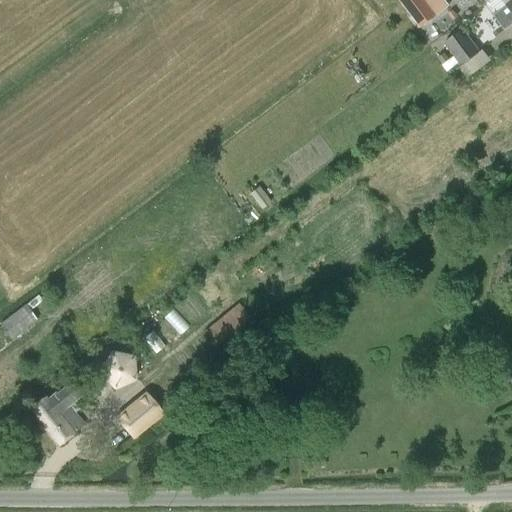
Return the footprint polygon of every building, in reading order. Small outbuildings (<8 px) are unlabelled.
[(422,0),(398,0),(421,29),(436,17),(422,0)] [(511,0),(502,0),(506,6),(495,15),(506,28),(511,23),(511,0)] [(464,27),(446,41),(463,63),(481,50),(464,27)] [(446,51),(439,56),(444,63),(452,57),(446,51)] [(250,195),(261,210),(270,203),(259,189),(250,195)] [(33,317),(24,306),(0,324),(0,327),(8,337),(33,317)] [(205,332),(217,347),(251,321),(239,306),(205,332)] [(52,347),(32,320),(0,344),(0,371),(8,381),(52,347)] [(114,388),(134,380),(133,358),(112,354),(101,372),(114,388)] [(72,434),(82,426),(73,414),(78,410),(72,402),(82,394),(71,380),(46,402),(43,399),(29,410),(58,445),(72,434)] [(115,420),(132,440),(162,414),(145,394),(115,420)]
